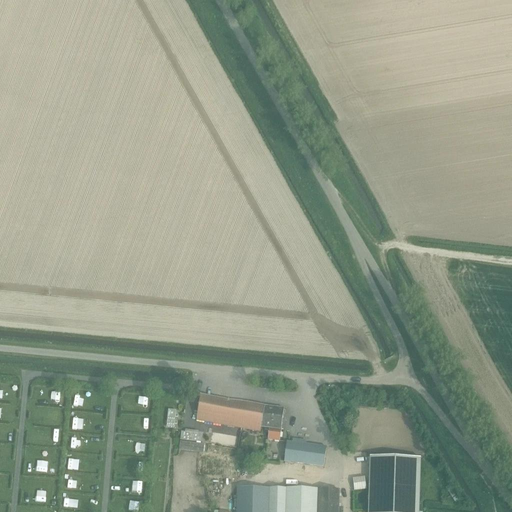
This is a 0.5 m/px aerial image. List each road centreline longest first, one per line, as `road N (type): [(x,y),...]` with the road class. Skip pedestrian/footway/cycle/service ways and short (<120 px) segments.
road 1 (unclassified): [(406,374),(384,383),(0,348)]
road 2 (unclassified): [(493,476),(355,238)]
road 3 (unclassified): [(355,238),(219,0)]
road 4 (track): [(511,260),(380,247),(323,182)]
road 5 (unclassified): [(406,374),(355,238)]
road 6 (unclassified): [(493,476),(406,374)]
